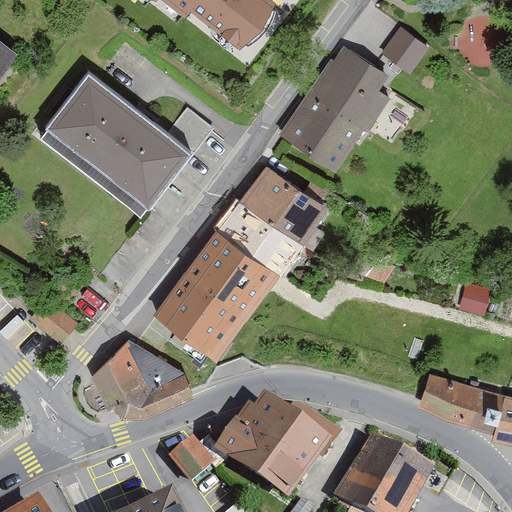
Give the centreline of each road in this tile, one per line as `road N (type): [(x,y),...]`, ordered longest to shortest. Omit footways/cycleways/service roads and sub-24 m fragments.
road 1 (residential): [(357,0),(178,246),(41,404)]
road 2 (tertiary): [(511,492),(446,432),(382,407),(265,383),(67,450)]
